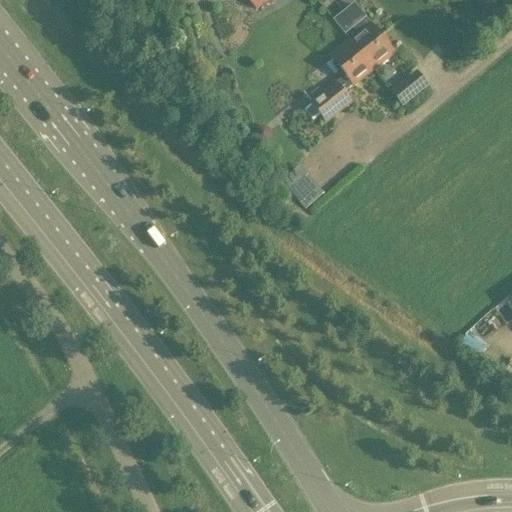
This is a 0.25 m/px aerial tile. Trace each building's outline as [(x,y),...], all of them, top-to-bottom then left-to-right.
[(245,0),(255,11),(260,7),(268,0),(245,0)] [(353,6),(332,23),(348,43),(349,43),(372,71),(392,55),(369,26),(353,6)] [(310,106),(304,111),(312,121),(318,116),(324,124),(349,104),(342,95),(372,71),(349,43),(348,43),(328,59),(343,78),(309,105),(310,106)] [(401,109),(427,88),(426,87),(415,73),(389,94),(401,109)] [(271,139),(270,131),(264,127),(256,128),(252,134),(253,142),(259,146),(267,145),(271,139)] [(280,183),(304,211),(323,195),(299,167),(280,183)]
